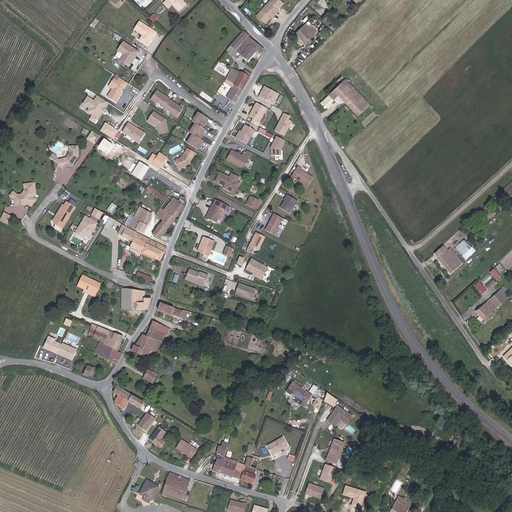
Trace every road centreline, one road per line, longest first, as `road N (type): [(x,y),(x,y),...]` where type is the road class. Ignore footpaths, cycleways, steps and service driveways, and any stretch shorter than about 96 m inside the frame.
road 1 (tertiary): [(323,140),(378,277),(420,352),(511,440)]
road 2 (residential): [(511,390),(454,324),(341,152),(323,140)]
road 3 (unclassified): [(105,388),(123,425),(157,461),(287,502)]
road 4 (residential): [(55,192),(34,217),(31,233),(40,241),(128,282),(162,287)]
road 5 (residential): [(162,287),(195,188),(228,125)]
road 6 (residential): [(228,125),(159,75),(137,102)]
